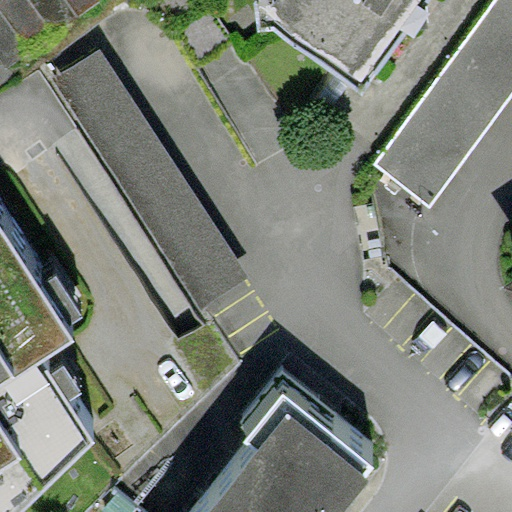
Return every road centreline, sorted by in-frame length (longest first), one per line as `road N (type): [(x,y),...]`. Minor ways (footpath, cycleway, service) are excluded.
road 1 (residential): [(391,511),(447,440),(240,236),(109,28)]
road 2 (residential): [(511,342),(469,303),(453,214),(511,144)]
